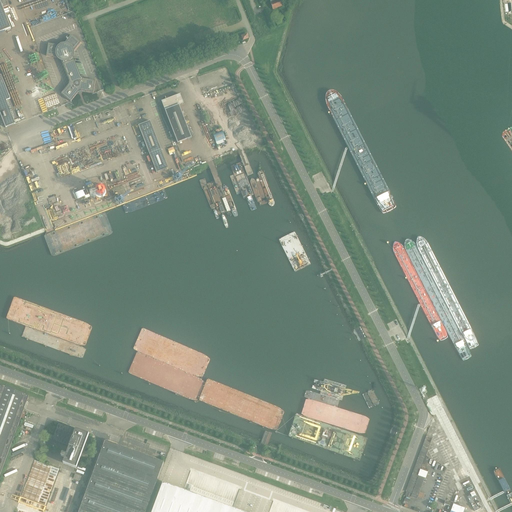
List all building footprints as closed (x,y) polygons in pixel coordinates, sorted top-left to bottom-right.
[(0,0),(0,32),(9,29),(1,8),(6,6),(3,0),(0,0)] [(282,6),(288,4),(286,0),(279,0),(278,0),(277,0),(270,3),(272,10),(281,6),(282,5),(282,6)] [(61,61),(63,64),(74,60),(73,57),(73,53),(81,44),(71,36),(64,45),(61,47),(49,45),(47,57),(59,59),(61,61)] [(81,77),(74,60),(63,64),(69,81),(69,85),(61,94),(71,102),(78,92),(81,91),(93,93),(95,81),(83,79),(81,77)] [(0,113),(6,128),(15,124),(14,120),(17,118),(10,99),(1,75),(0,75),(0,113)] [(191,138),(179,105),(184,103),(180,94),(161,101),(177,143),(191,138)] [(161,149),(150,121),(139,125),(149,154),(161,149)] [(222,131),(213,135),(216,143),(225,139),(222,131)] [(29,396),(0,385),(0,475),(24,411),(26,403),(27,401),(29,396)] [(63,425),(58,423),(54,436),(51,435),(49,440),(69,447),(66,454),(62,453),(61,456),(65,458),(63,463),(76,468),(84,446),(85,447),(86,444),(85,444),(86,442),(89,434),(63,425)] [(145,511),(164,462),(105,440),(78,511),(145,511)] [(416,483),(415,485),(414,488),(412,491),(411,494),(411,497),(417,499),(425,478),(418,475),(418,477),(417,480),(416,483)] [(243,511),(163,482),(151,511),(243,511)] [(45,511),(48,501),(22,492),(17,508),(26,511),(26,509),(24,508),(27,501),(42,506),(41,510),(45,511)] [(453,503),(450,511),(463,511),(465,507),(453,503)]
